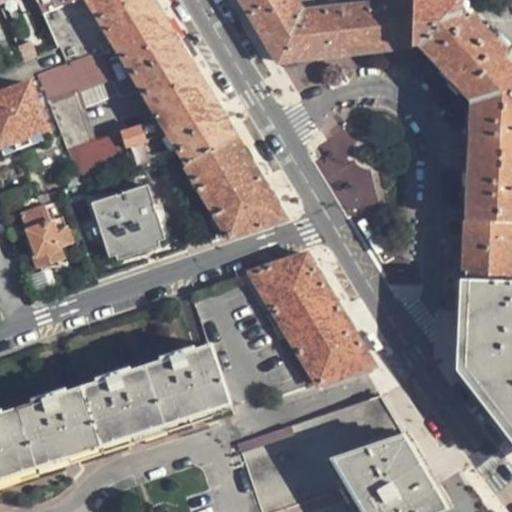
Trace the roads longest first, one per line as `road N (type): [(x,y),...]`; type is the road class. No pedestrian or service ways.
road 1 (residential): [(408,349),(429,324),(439,123),(406,86),(362,85),(277,131)]
road 2 (residential): [(330,223),(24,324)]
road 3 (unknown): [(206,452),(432,383)]
road 4 (secondary): [(408,349),(511,490)]
road 5 (secondary): [(198,0),(277,131)]
road 6 (secondary): [(330,223),(408,349)]
road 7 (unknown): [(80,511),(118,483),(206,452)]
